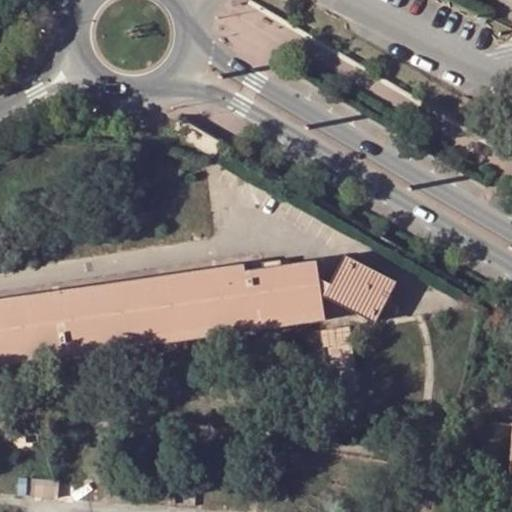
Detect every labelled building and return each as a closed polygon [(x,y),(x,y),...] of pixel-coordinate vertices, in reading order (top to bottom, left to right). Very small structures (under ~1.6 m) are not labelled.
[(0,359),(252,322),(324,312),(321,294),(374,322),(395,282),(344,255),(330,283),(319,277),(316,262),(245,272),(244,264),(0,299),(0,359)] [(0,366),(325,319),(324,312),(252,322),(0,359),(0,366)] [(358,391),(349,332),(325,335),(333,395),(358,391)] [(58,482),(32,480),(31,497),(57,499),(58,482)] [(138,488),(111,486),(110,503),(137,505),(138,488)]
